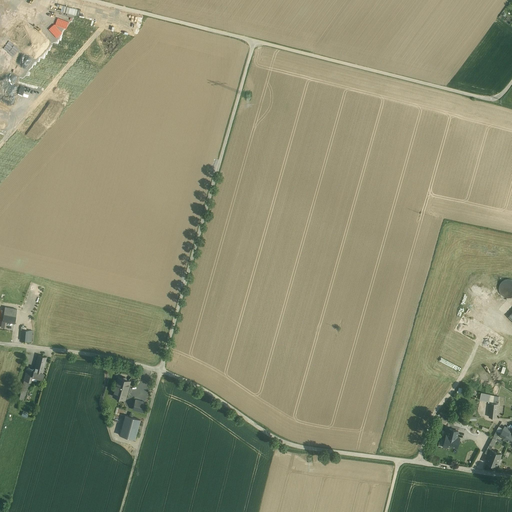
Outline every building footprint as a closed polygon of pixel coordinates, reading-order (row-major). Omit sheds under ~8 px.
[(5,308),(2,322),(14,324),(16,310),(5,308)] [(462,317),(459,321),(472,329),(475,325),(462,317)] [(459,326),(456,331),(472,340),(474,336),(459,326)] [(33,331),(22,331),(21,342),(32,343),(33,331)] [(46,357),(39,355),(34,371),(34,370),(32,376),(42,379),(44,373),(42,373),(46,357)] [(27,368),(20,400),(29,402),(32,392),(29,391),(32,376),(34,370),(34,369),(27,368)] [(118,377),(112,397),(125,401),(131,381),(118,377)] [(491,394),(482,392),(480,399),(489,401),(491,394)] [(135,399),(132,409),(142,412),(145,402),(135,399)] [(491,402),(489,416),(497,417),(498,403),(494,403),(491,402)] [(450,416),(444,413),(441,418),(448,421),(450,416)] [(140,419),(125,415),(120,435),(135,439),(140,419)] [(450,422),(444,444),(445,443),(448,444),(457,447),(460,437),(453,435),(454,431),(456,431),(458,424),(450,422)] [(503,429),(500,436),(505,438),(507,434),(509,435),(511,433),(511,430),(511,428),(509,427),(507,426),(505,430),(503,429)] [(500,455),(490,450),(488,454),(488,455),(485,461),(494,466),(500,455)]
